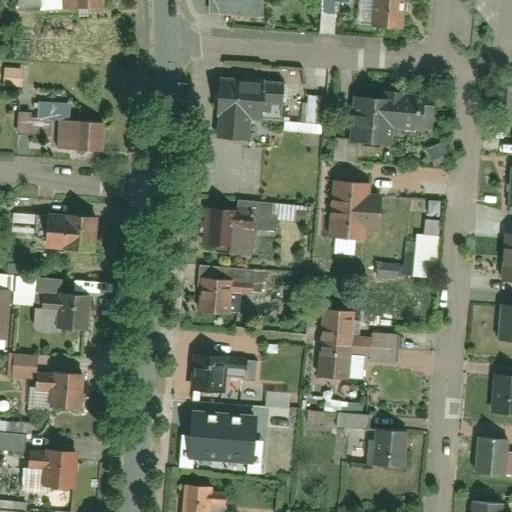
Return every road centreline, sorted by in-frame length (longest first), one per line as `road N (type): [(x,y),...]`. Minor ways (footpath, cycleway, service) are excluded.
road 1 (residential): [(433,511),(467,61)]
road 2 (tertiary): [(129,511),(155,180)]
road 3 (residential): [(439,59),(164,48)]
road 4 (residential): [(0,173),(155,180)]
road 5 (tertiary): [(155,180),(164,48)]
